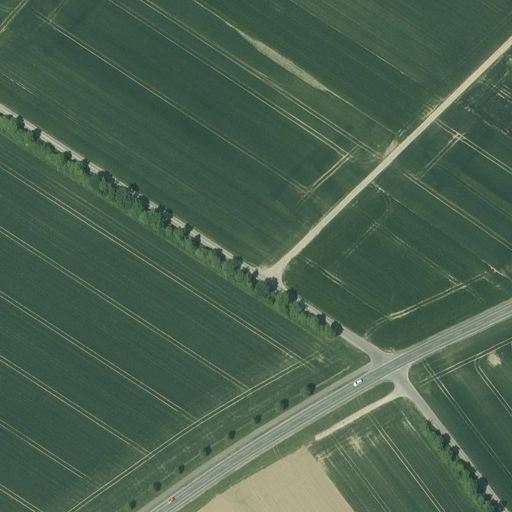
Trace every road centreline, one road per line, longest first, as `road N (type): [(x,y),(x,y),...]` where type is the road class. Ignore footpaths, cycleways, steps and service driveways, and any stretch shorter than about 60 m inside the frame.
road 1 (track): [(0,111),(374,352),(502,511)]
road 2 (secondary): [(511,310),(337,396),(161,511)]
road 3 (track): [(511,41),(264,281)]
